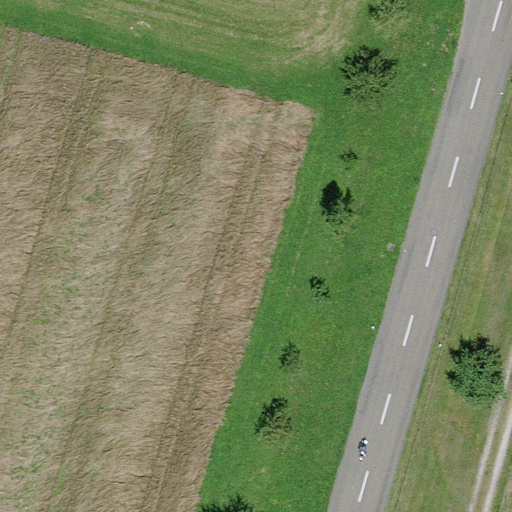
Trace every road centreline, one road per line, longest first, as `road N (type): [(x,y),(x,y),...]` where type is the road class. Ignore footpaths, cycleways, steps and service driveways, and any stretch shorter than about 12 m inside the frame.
road 1 (tertiary): [(357,511),(501,0)]
road 2 (track): [(472,511),(511,365)]
